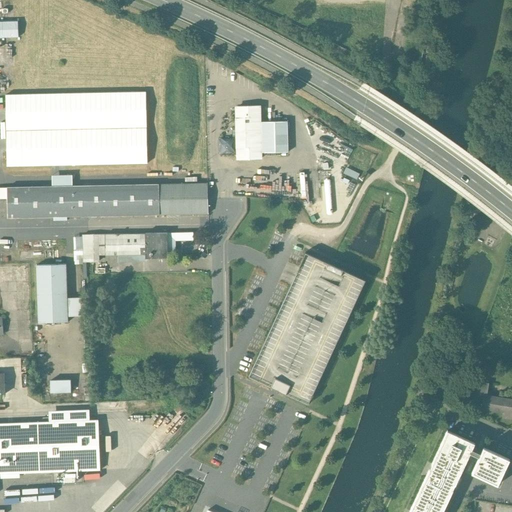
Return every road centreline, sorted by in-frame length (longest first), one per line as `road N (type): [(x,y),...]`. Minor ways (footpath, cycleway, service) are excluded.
road 1 (primary): [(166,0),(354,98),(511,212)]
road 2 (unclassified): [(223,193),(219,402),(123,511)]
